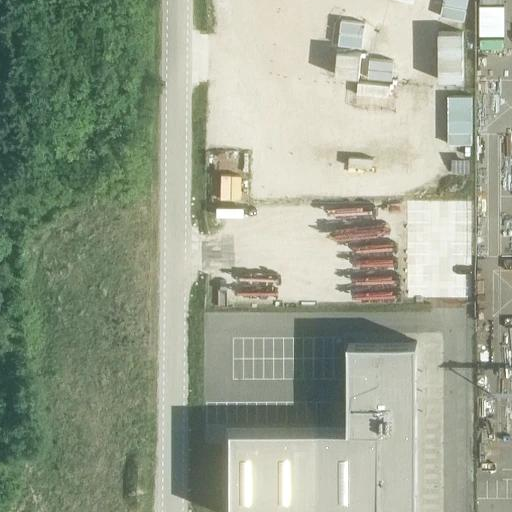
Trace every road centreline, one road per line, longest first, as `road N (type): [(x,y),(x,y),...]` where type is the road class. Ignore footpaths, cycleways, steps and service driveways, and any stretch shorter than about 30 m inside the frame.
road 1 (trunk): [(92,511),(103,0)]
road 2 (trunk): [(52,0),(44,511)]
road 3 (unclassified): [(171,511),(177,0)]
